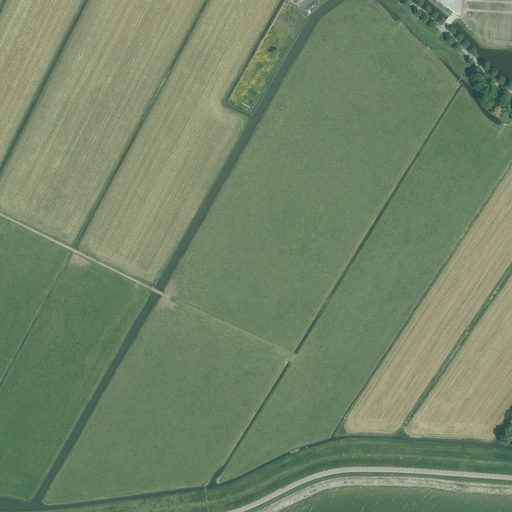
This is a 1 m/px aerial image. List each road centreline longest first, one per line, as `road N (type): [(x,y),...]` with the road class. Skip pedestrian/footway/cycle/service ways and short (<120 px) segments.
road 1 (tertiary): [(236,511),(340,470),(511,478)]
road 2 (track): [(0,215),(162,295)]
road 3 (track): [(295,360),(162,295)]
road 4 (tertiary): [(511,91),(408,0)]
